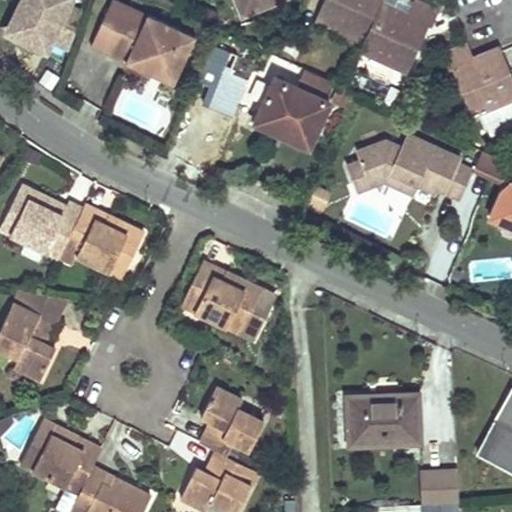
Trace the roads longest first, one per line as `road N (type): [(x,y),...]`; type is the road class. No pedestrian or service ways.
road 1 (residential): [(195,201),(511,347)]
road 2 (residential): [(0,92),(53,129),(195,201)]
road 3 (residential): [(133,341),(109,355),(104,382),(134,408),(160,399),(168,387),(167,360),(147,342)]
road 4 (residential): [(195,201),(133,341)]
